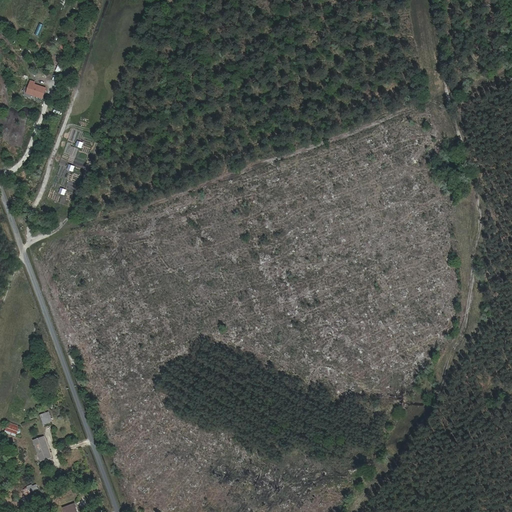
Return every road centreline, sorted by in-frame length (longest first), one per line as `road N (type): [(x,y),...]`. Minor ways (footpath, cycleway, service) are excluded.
road 1 (track): [(422,0),(439,97),(477,209),(467,330),(353,511)]
road 2 (track): [(511,68),(55,229),(23,255)]
road 3 (track): [(0,319),(121,0)]
road 4 (residential): [(118,511),(0,191)]
